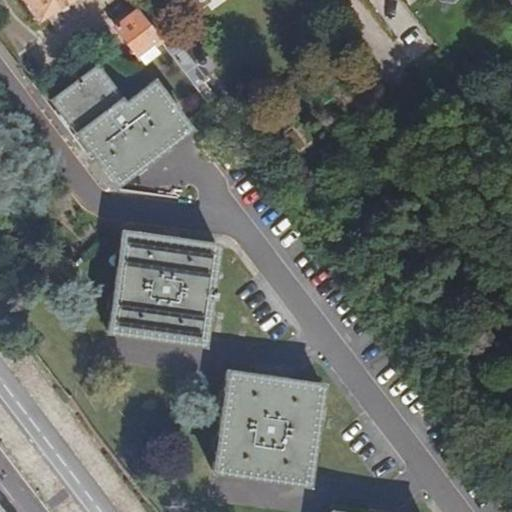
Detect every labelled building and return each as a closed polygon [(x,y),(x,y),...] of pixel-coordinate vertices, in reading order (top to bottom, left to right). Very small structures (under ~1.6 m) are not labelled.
[(23,0),(37,23),(74,0),(23,0)] [(150,48),(159,41),(139,13),(115,30),(136,58),(140,64),(155,55),(150,48)] [(209,106),(213,103),(208,96),(211,94),(201,80),(212,70),(178,26),(159,41),(209,106)] [(124,105),(97,69),(62,97),(125,178),(190,129),(154,83),(124,105)] [(249,159),(261,174),(269,169),(256,154),(249,159)] [(205,344),(219,244),(122,232),(109,332),(205,344)] [(309,486),(323,387),(228,373),(215,474),(309,486)]
